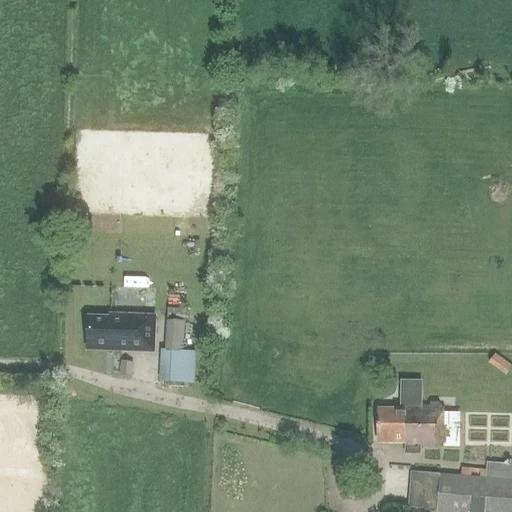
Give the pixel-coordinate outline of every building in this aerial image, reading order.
[(165,375),(181,376),(184,309),(168,308),(165,375)] [(152,351),(153,321),(153,318),(112,316),(112,319),(89,318),(88,348),(152,351)] [(493,353),(488,363),(507,372),(511,362),(493,353)] [(133,363),(121,361),(119,376),(131,378),(133,363)] [(401,409),(378,409),(378,443),(404,443),(404,447),(459,447),(459,408),(443,407),(443,406),(440,406),(438,403),(431,403),(429,406),(422,406),(422,382),(401,382),(401,409)] [(440,474),(436,511),(511,511),(511,479),(461,476),(440,474)]
